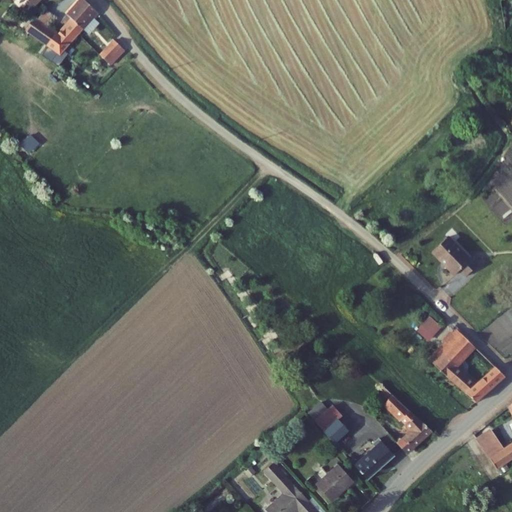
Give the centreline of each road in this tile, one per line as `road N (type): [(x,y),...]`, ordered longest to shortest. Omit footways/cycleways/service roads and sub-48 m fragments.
road 1 (residential): [(511,374),(376,242),(192,108),(94,0)]
road 2 (residential): [(511,384),(411,472),(378,511)]
